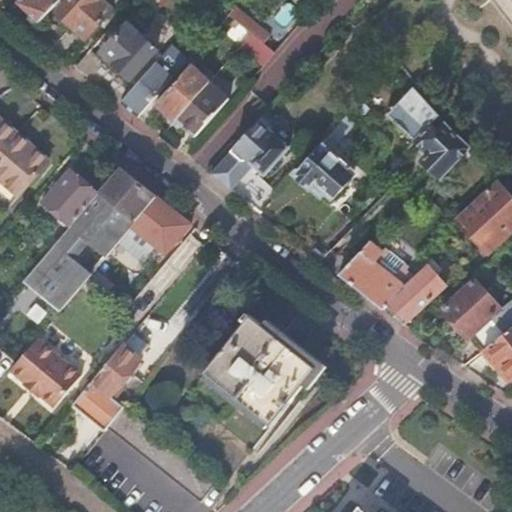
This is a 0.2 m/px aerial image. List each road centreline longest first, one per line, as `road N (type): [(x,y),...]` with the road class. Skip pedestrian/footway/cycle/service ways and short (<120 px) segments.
road 1 (residential): [(0,37),(413,368)]
road 2 (residential): [(260,511),(413,368)]
road 3 (residential): [(413,368),(511,438)]
